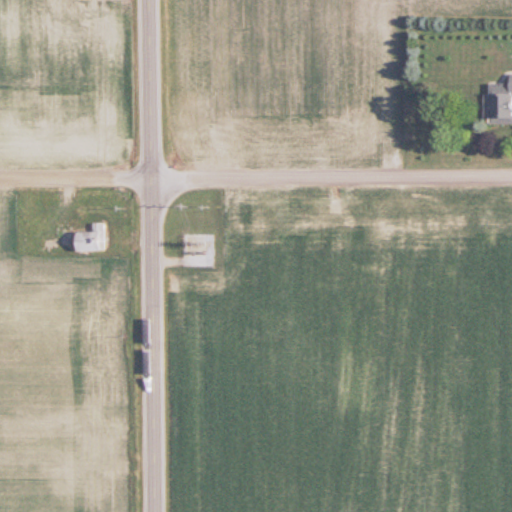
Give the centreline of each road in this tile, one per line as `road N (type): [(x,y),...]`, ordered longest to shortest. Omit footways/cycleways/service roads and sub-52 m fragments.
road 1 (residential): [(155,511),(149,0)]
road 2 (residential): [(0,180),(511,178)]
